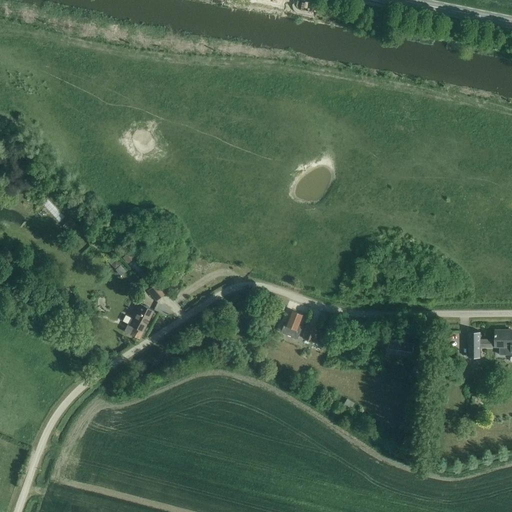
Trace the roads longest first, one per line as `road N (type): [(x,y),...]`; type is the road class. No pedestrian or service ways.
road 1 (unclassified): [(32,467),(78,388),(240,284),(356,312),(511,311)]
road 2 (tertiary): [(511,25),(385,0)]
